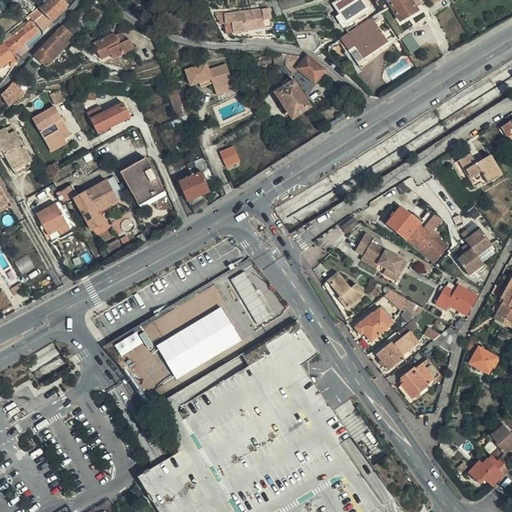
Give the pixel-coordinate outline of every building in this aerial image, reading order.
[(49,0),(50,0),(40,10),(51,21),(67,6),(61,0),(49,0)] [(282,11),(276,0),(273,0),(268,3),(275,17),(283,13),(282,11)] [(288,0),(276,0),(282,11),(285,10),(282,2),(288,0)] [(361,0),(334,0),(335,1),(333,3),(340,14),(346,22),(352,18),(367,8),(361,0)] [(416,8),(410,0),(393,0),(389,3),(401,22),(418,11),(416,8)] [(418,0),(410,0),(416,8),(421,5),(418,0)] [(40,10),(39,8),(29,16),(43,31),(52,22),(51,21),(40,10)] [(250,12),(253,38),(259,37),(259,38),(266,37),(266,39),(273,38),(270,10),(250,12)] [(215,13),(215,20),(219,20),(220,24),(225,24),(224,15),(224,12),(215,13)] [(252,38),(253,38),(250,12),(224,15),(225,24),(226,34),(247,31),(247,30),(251,30),(252,38)] [(397,48),(402,45),(379,13),(358,27),(349,33),(341,39),(351,54),(357,50),(363,59),(391,39),(393,43),(397,48)] [(346,22),(340,14),(336,18),(341,25),(343,24),(346,22)] [(349,33),(358,27),(352,18),(346,22),(343,24),(349,33)] [(39,31),(31,22),(5,44),(13,54),(39,31)] [(73,38),(61,27),(46,44),(58,55),(64,48),(73,38)] [(0,39),(3,43),(12,36),(9,32),(0,39)] [(313,52),(314,52),(321,44),(319,41),(318,32),(295,35),(300,46),(313,52)] [(93,44),(101,60),(111,55),(113,60),(134,49),(129,39),(125,41),(121,33),(115,36),(113,33),(93,44)] [(361,69),(393,43),(391,39),(363,59),(357,50),(351,54),(361,69)] [(58,55),(46,44),(35,55),(34,56),(47,67),(58,55)] [(0,68),(9,61),(13,58),(3,45),(0,47),(0,68)] [(162,58),(165,64),(185,57),(183,51),(162,58)] [(286,54),(272,52),(274,66),(282,65),(288,75),(291,78),(293,75),(286,66),(286,54)] [(315,81),(324,71),(308,58),(303,65),(303,60),(300,56),(286,54),(286,66),(293,75),(300,69),(315,81)] [(111,55),(101,60),(104,64),(113,60),(111,55)] [(258,58),(260,65),(270,63),(268,56),(258,58)] [(246,60),(246,67),(260,65),(258,58),(246,60)] [(238,69),(246,67),(246,60),(237,62),(238,69)] [(37,71),(28,64),(15,80),(18,83),(19,83),(25,76),(30,79),(37,71)] [(206,64),(185,70),(191,86),(199,83),(204,82),(205,87),(212,84),(215,90),(233,84),(226,65),(208,71),(206,64)] [(301,91),(295,81),(289,86),(288,84),(287,82),(285,80),(283,80),(282,82),(282,84),(283,86),(286,88),(278,92),(284,102),(280,105),(284,112),(289,109),(294,117),(309,108),(299,93),(301,91)] [(23,95),(13,83),(11,85),(1,96),(8,106),(23,95)] [(173,84),(166,88),(179,118),(187,115),(173,84)] [(233,84),(215,90),(217,96),(235,89),(233,84)] [(65,101),(58,90),(49,94),(55,106),(65,101)] [(87,113),(96,130),(109,124),(111,128),(130,118),(123,104),(103,113),(100,107),(87,113)] [(32,119),(47,143),(62,135),(64,139),(71,135),(55,107),(32,119)] [(511,126),(511,127),(510,123),(502,128),(508,138),(511,135),(511,126)] [(109,124),(96,130),(98,134),(111,128),(109,124)] [(0,130),(0,151),(2,151),(5,157),(13,170),(31,160),(15,131),(8,134),(5,128),(0,130)] [(62,135),(47,143),(51,152),(66,143),(64,139),(62,135)] [(239,162),(233,147),(219,153),(226,168),(239,162)] [(486,181),(488,184),(503,176),(492,156),(477,164),(471,154),(458,162),(473,188),(486,181)] [(120,173),(136,201),(152,191),(154,194),(163,189),(146,159),(120,173)] [(34,165),(31,160),(13,170),(16,175),(34,165)] [(208,191),(200,174),(181,182),(189,200),(208,191)] [(106,181),(77,197),(74,199),(80,210),(91,230),(102,224),(98,217),(96,213),(117,201),(106,181)] [(403,190),(401,185),(400,184),(389,192),(392,197),(403,190)] [(70,186),(58,193),(65,205),(71,201),(74,199),(77,197),(70,186)] [(152,191),(136,201),(139,206),(164,192),(163,189),(154,194),(152,191)] [(65,205),(58,193),(56,194),(62,206),(65,205)] [(74,199),(71,201),(77,212),(80,210),(74,199)] [(119,204),(117,201),(96,213),(98,217),(119,204)] [(5,204),(0,207),(0,212),(9,208),(7,204),(5,204)] [(48,236),(57,231),(67,225),(55,204),(36,214),(48,236)] [(430,233),(419,224),(400,209),(396,214),(394,212),(385,222),(434,262),(436,260),(438,262),(446,252),(445,250),(448,246),(430,233)] [(428,213),(419,224),(430,233),(440,222),(428,213)] [(341,228),(347,235),(357,227),(352,220),(341,228)] [(67,225),(57,231),(60,235),(70,230),(67,225)] [(475,237),(482,232),(479,229),(472,234),(475,237)] [(493,246),(482,232),(475,237),(472,234),(470,232),(463,237),(470,247),(464,251),(468,255),(469,257),(461,263),(472,277),(485,266),(478,258),(493,246)] [(397,282),(408,265),(372,244),(375,240),(366,234),(356,252),(364,257),(379,265),(386,270),(383,274),(397,282)] [(459,261),(461,263),(469,257),(468,255),(459,261)] [(379,265),(364,257),(361,261),(376,270),(379,265)] [(150,318),(147,320),(155,333),(190,312),(198,325),(241,298),(246,295),(269,281),(251,258),(184,299),(150,318)] [(325,287),(342,313),(365,296),(356,285),(351,289),(340,276),(325,287)] [(466,292),(469,286),(458,280),(455,286),(458,287),(466,292)] [(504,301),(497,316),(511,323),(511,280),(501,300),(504,301)] [(14,295),(25,289),(22,283),(11,290),(14,295)] [(452,299),(442,294),(435,306),(446,312),(449,307),(467,317),(477,298),(466,292),(458,287),(455,293),(452,299)] [(445,287),(442,294),(452,299),(455,293),(445,287)] [(411,303),(391,291),(386,295),(384,297),(407,325),(414,319),(406,310),(411,303)] [(414,319),(424,311),(422,309),(411,303),(406,310),(414,319)] [(11,306),(2,311),(6,317),(15,312),(11,306)] [(365,334),(371,342),(393,324),(381,310),(374,314),(355,328),(361,336),(365,334)] [(511,328),(511,323),(497,316),(495,320),(511,329),(511,328)] [(456,328),(462,331),(467,321),(461,318),(456,328)] [(147,320),(141,324),(149,337),(155,333),(147,320)] [(320,354),(298,321),(169,399),(168,415),(180,452),(139,477),(160,511),(431,511),(392,456),(374,469),(302,366),(320,354)] [(398,335),(401,339),(402,340),(403,339),(410,333),(418,327),(414,322),(398,335)] [(123,370),(128,367),(119,355),(149,337),(141,324),(104,347),(123,370)] [(434,341),(453,354),(459,334),(460,332),(452,327),(441,336),(434,341)] [(425,336),(434,341),(441,336),(429,330),(425,336)] [(410,333),(403,339),(408,345),(411,350),(418,344),(410,333)] [(368,344),(371,342),(365,334),(361,336),(368,344)] [(119,355),(128,367),(137,362),(158,349),(149,337),(119,355)] [(402,340),(401,339),(393,346),(399,352),(408,345),(403,339),(402,340)] [(475,352),(477,344),(470,342),(468,350),(475,352)] [(399,352),(393,346),(392,344),(377,356),(381,361),(379,362),(387,372),(404,359),(402,357),(411,350),(408,345),(399,352)] [(495,370),(496,366),(494,364),(496,360),(497,358),(479,349),(470,364),(478,368),(477,371),(480,373),(482,371),(488,374),(491,369),(495,370)] [(438,376),(426,361),(416,370),(414,369),(402,379),(405,383),(401,386),(413,399),(428,387),(427,385),(438,376)] [(459,429),(460,429),(461,422),(449,421),(448,427),(459,429)] [(511,454),(511,435),(504,426),(490,438),(497,446),(505,455),(510,451),(511,454)] [(469,438),(461,429),(460,429),(459,429),(451,430),(449,436),(459,447),(469,438)] [(511,462),(505,455),(497,446),(488,454),(486,452),(483,455),(488,460),(503,476),(509,470),(506,466),(508,464),(511,462)] [(483,465),(488,460),(483,455),(483,454),(477,460),(479,463),(483,465)] [(485,480),(493,487),(503,476),(488,460),(483,465),(479,463),(469,474),(480,485),(485,480)]
